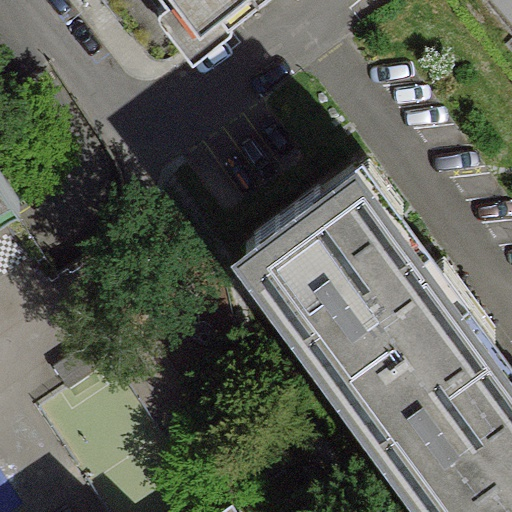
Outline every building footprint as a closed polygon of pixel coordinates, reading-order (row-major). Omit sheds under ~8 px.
[(175,0),(108,0),(148,52),(157,57),(170,56),(182,49),(230,11),(222,2),(192,22),(175,0)] [(175,0),(192,22),(222,2),(230,11),(244,0),(175,0)] [(358,163),(249,244),(349,377),(458,299),(358,163)] [(0,194),(1,193),(13,184),(0,165),(0,194)] [(511,452),(511,373),(458,299),(349,377),(442,505),(511,452)] [(115,357),(99,334),(55,365),(70,387),(115,357)] [(511,511),(511,452),(442,505),(446,511),(511,511)] [(213,511),(244,511),(235,498),(213,511)]
